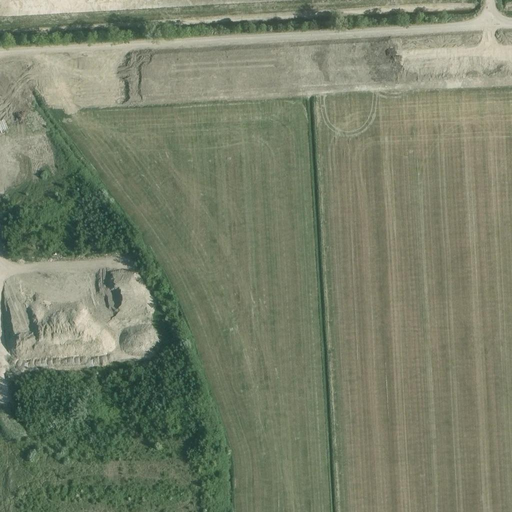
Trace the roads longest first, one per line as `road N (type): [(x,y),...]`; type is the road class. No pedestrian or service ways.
road 1 (unclassified): [(0,77),(511,49)]
road 2 (track): [(163,355),(17,359),(4,354),(0,340)]
road 3 (track): [(0,268),(120,263)]
